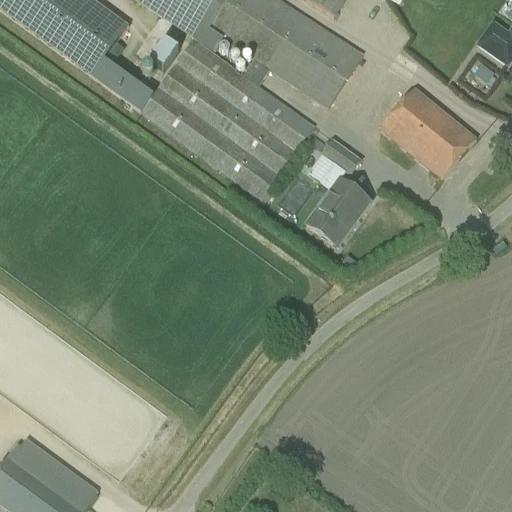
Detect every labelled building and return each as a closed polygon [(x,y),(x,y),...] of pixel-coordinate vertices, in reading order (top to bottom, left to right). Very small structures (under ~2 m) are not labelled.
[(0,0),(0,16),(139,118),(152,99),(102,63),(127,30),(85,0),(0,0)] [(127,0),(212,57),(220,44),(253,66),(243,82),(256,91),(267,75),(325,114),(361,59),(272,0),(127,0)] [(348,0),(298,0),(334,22),(348,0)] [(491,25),(475,48),(506,69),(511,61),(511,28),(507,36),(491,25)] [(157,33),(148,46),(161,55),(170,41),(157,33)] [(311,131),(256,91),(243,82),(190,44),(152,99),(139,118),(258,204),(311,131)] [(413,93),(379,134),(425,171),(441,184),(475,144),(460,131),(413,93)] [(329,195),(305,228),(316,235),(331,248),(350,221),(355,225),(369,206),(352,194),(338,184),(345,175),(351,180),(361,167),(329,144),(320,157),(333,167),(318,188),(329,195)] [(16,449),(0,471),(0,510),(2,511),(84,511),(91,504),(19,451),(16,449)]
